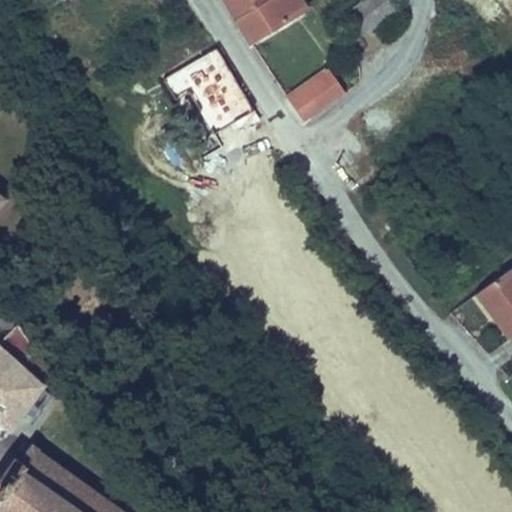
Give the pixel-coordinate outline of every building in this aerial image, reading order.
[(219,0),(252,49),(307,15),(298,0),(219,0)] [(359,35),(392,11),(384,0),(367,0),(345,16),(359,35)] [(341,95),(323,69),(283,97),(301,123),(341,95)] [(353,177),(360,171),(353,163),(346,170),(353,177)] [(86,182),(96,175),(90,166),(80,172),(86,182)] [(506,341),(511,336),(511,277),(508,271),(474,296),(506,341)] [(0,427),(10,435),(43,390),(19,371),(35,351),(16,326),(0,344),(0,427)] [(117,511),(27,449),(14,467),(3,461),(0,464),(0,471),(1,472),(0,473),(0,511),(117,511)]
